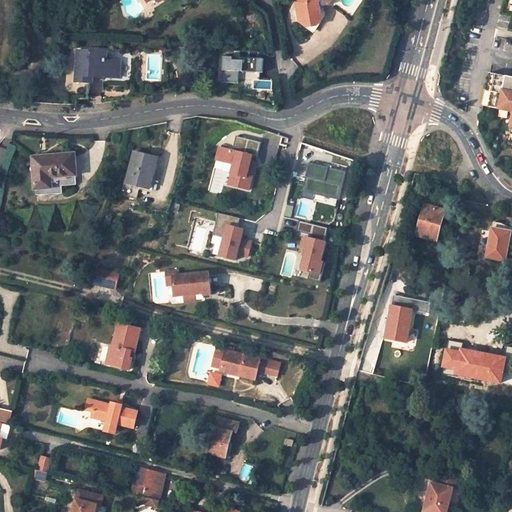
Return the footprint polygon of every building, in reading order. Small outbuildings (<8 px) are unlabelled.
[(301,0),(303,1),(298,9),(300,19),(308,24),(317,23),(322,14),(320,3),(321,0),(324,0),(328,2),(329,0),(301,0)] [(107,52),(77,50),(75,81),(89,82),(90,72),(94,72),(104,73),(104,76),(117,77),(118,61),(106,60),(107,52)] [(261,58),(223,56),(222,82),(238,83),(239,71),(260,72),(261,58)] [(511,76),(489,71),(482,104),(486,105),(511,109),(511,132),(510,140),(511,140),(511,76)] [(261,142),(236,136),(233,150),(220,147),(217,160),(234,165),(229,185),(250,190),(257,162),(252,161),(253,156),(258,157),(261,142)] [(157,159),(134,153),(126,182),(123,182),(120,195),(135,199),(138,186),(149,188),(157,159)] [(75,155),(33,158),(35,189),(52,188),(51,178),(76,176),(75,155)] [(346,175),(309,164),(299,198),(308,200),(309,194),(338,203),(346,175)] [(77,186),(76,176),(51,178),(52,188),(63,187),(77,186)] [(35,189),(36,197),(63,194),(63,187),(52,188),(35,189)] [(437,241),(445,210),(425,205),(416,236),(437,241)] [(240,218),(219,213),(213,234),(225,237),(220,256),(236,260),(238,254),(248,257),(252,242),(241,239),(244,229),(238,228),(240,218)] [(112,218),(107,216),(102,230),(108,231),(112,218)] [(328,228),(299,220),(297,231),(311,234),(310,238),(306,237),(303,248),(310,249),(308,258),(305,257),(302,269),(311,272),(309,279),(321,282),(325,262),(322,261),(326,242),(325,242),(328,228)] [(501,223),(494,222),(487,257),(505,261),(511,232),(499,230),(501,223)] [(115,290),(119,274),(96,268),(92,284),(115,290)] [(208,272),(173,276),(175,295),(202,292),(203,294),(209,293),(208,272)] [(431,304),(393,296),(384,341),(406,346),(413,312),(429,315),(431,304)] [(142,329),(119,323),(114,346),(112,345),(107,364),(130,370),(133,358),(131,358),(132,351),(136,352),(142,329)] [(96,363),(104,365),(109,345),(101,343),(96,363)] [(279,376),(282,363),(262,358),(226,350),(222,367),(241,372),(240,375),(257,379),(259,371),(279,376)] [(106,424),(116,427),(117,424),(133,428),(137,412),(121,408),(121,406),(111,403),(111,406),(87,400),(84,410),(92,412),(91,418),(107,422),(106,424)] [(0,408),(0,421),(9,424),(12,412),(0,408)] [(226,458),(233,432),(237,433),(240,422),(218,417),(208,454),(226,458)] [(116,427),(106,424),(104,431),(115,434),(116,427)] [(286,439),(284,445),(292,447),(293,441),(286,439)] [(355,441),(347,439),(345,448),(353,449),(355,441)] [(47,472),(53,450),(43,448),(37,470),(47,472)] [(136,467),(130,493),(143,496),(157,500),(163,474),(136,467)] [(437,484),(433,483),(425,511),(426,511),(447,511),(454,488),(457,476),(441,471),(437,484)] [(459,489),(462,477),(457,476),(454,488),(459,489)] [(366,486),(350,481),(345,496),(361,501),(366,486)] [(99,511),(101,507),(103,507),(105,497),(84,492),(78,511),(99,511)] [(157,507),(159,500),(157,500),(143,496),(141,503),(157,507)]
